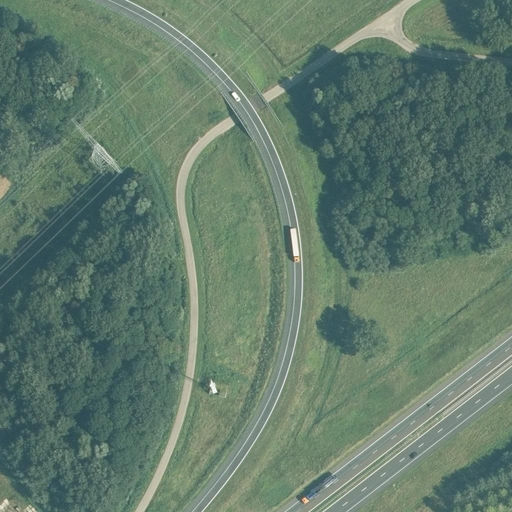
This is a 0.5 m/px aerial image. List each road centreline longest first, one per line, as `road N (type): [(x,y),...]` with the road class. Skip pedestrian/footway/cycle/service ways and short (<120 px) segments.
road 1 (motorway): [(114,0),(173,31),(248,109),(277,165),(296,248),(296,315),(282,375),(249,442),(196,511)]
road 2 (unclassified): [(138,511),(172,443),(190,376),(185,169),(211,134),(384,16)]
road 3 (motorway): [(511,346),(297,511)]
road 4 (motorway): [(334,511),(511,375)]
road 5 (unclassified): [(384,16),(406,47),(511,62)]
